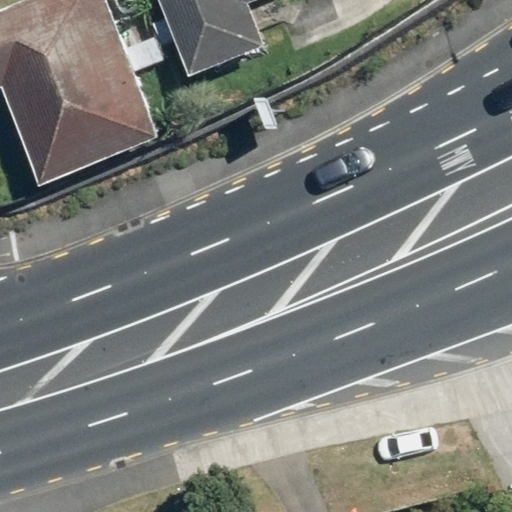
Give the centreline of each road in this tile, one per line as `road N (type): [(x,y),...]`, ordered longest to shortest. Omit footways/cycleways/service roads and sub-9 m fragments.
road 1 (primary): [(344,268),(0,400)]
road 2 (primary): [(344,268),(511,146)]
road 3 (primary): [(511,217),(344,268)]
